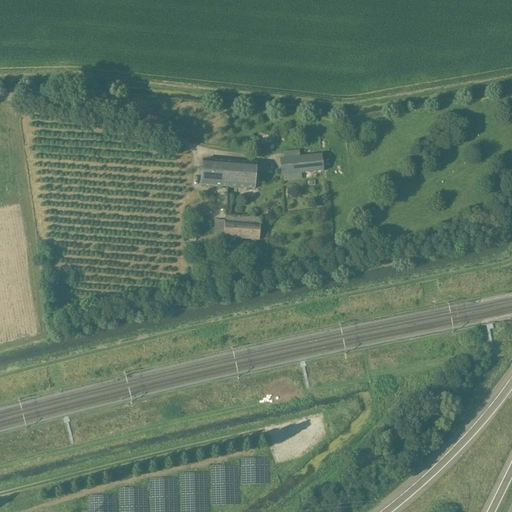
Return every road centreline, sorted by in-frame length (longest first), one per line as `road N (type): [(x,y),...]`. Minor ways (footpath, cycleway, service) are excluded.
road 1 (unclassified): [(189,149),(0,98)]
road 2 (motorway): [(511,381),(482,422),(385,511)]
